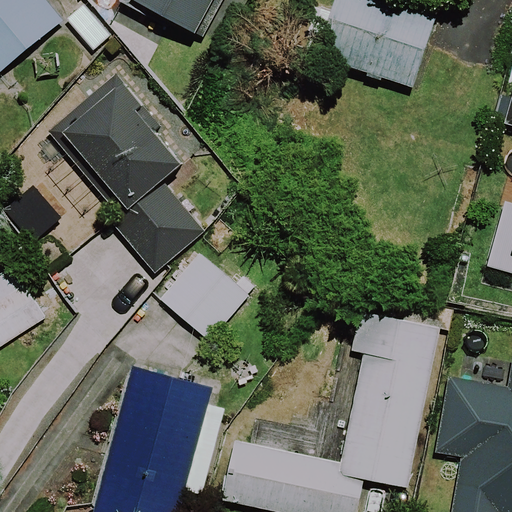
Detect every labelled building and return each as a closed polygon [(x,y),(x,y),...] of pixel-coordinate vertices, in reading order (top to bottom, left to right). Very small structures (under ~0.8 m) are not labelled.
[(0,0),(0,72),(58,26),(37,0),(0,0)] [(127,0),(125,4),(192,41),(215,0),(127,0)] [(436,19),(387,0),(333,0),(311,56),(407,94),(436,19)] [(113,76),(53,133),(129,213),(109,232),(154,280),(202,234),(158,187),(190,156),(156,121),(113,76)] [(511,280),(511,201),(510,208),(496,204),(479,272),(511,280)] [(247,295),(197,254),(157,304),(207,344),(247,295)] [(0,347),(44,320),(23,287),(0,301),(0,347)] [(353,511),(360,482),(402,491),(435,334),(444,336),(448,314),(405,305),(401,325),(357,315),(348,355),(358,357),(335,469),(230,447),(219,504),(259,511),(353,511)] [(502,391),(460,385),(444,382),(432,456),(458,460),(450,511),(511,511),(511,364),(506,364),(502,391)] [(204,392),(127,372),(89,511),(176,511),(181,494),(200,499),(223,412),(200,406),(204,392)]
